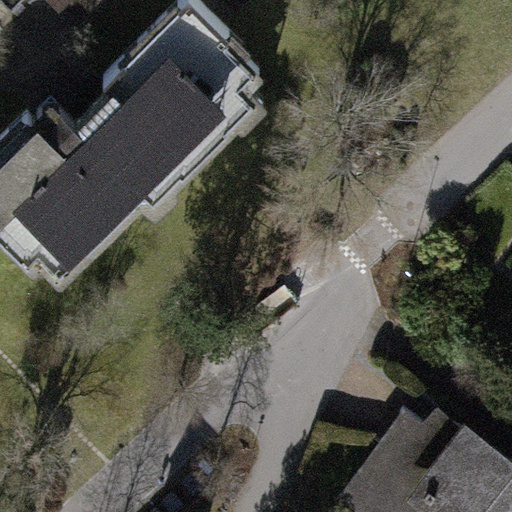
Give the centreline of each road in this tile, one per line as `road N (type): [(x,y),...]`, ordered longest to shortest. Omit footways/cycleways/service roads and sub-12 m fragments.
road 1 (residential): [(110,511),(335,298)]
road 2 (residential): [(335,298),(511,119)]
road 3 (residential): [(258,511),(335,298)]
